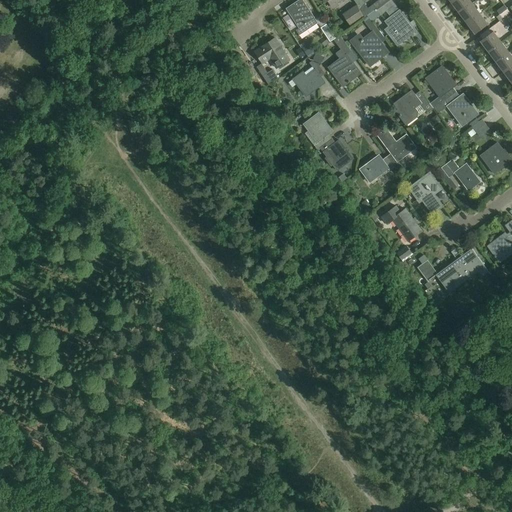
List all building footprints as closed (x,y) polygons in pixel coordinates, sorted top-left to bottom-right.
[(319,23),(303,0),(298,0),(286,8),(299,28),(296,30),(300,35),(319,23)] [(359,8),(365,17),(367,15),(376,9),(377,11),(390,0),(379,0),(369,8),(365,4),(359,8)] [(380,14),(381,15),(386,12),(395,5),(391,0),(390,0),(377,11),(380,14)] [(472,3),(470,0),(455,0),(452,3),(460,13),(472,3)] [(480,13),(472,3),(460,13),(467,23),(480,13)] [(364,16),(356,5),(343,14),(350,25),(364,16)] [(415,31),(395,5),(386,12),(391,18),(386,21),(390,27),(386,30),(398,44),(415,31)] [(497,11),(500,15),(508,9),(505,5),(497,11)] [(367,15),(372,21),(380,14),(377,11),(376,9),(367,15)] [(508,9),(500,15),(503,18),(510,13),(508,9)] [(488,24),(480,13),(467,23),(475,33),(488,24)] [(380,32),(370,18),(365,22),(373,32),(375,35),(380,32)] [(336,38),(328,26),(322,30),(330,42),(336,38)] [(379,40),(375,35),(373,32),(363,40),(363,39),(361,41),(355,46),(370,66),(388,52),(379,40)] [(489,52),(502,42),(494,32),(481,41),(489,52)] [(343,86),(356,76),(351,70),(355,67),(346,54),(351,50),(340,36),(334,41),(342,50),(338,53),(342,58),(330,68),(343,86)] [(290,60),(276,38),(255,51),(263,63),(270,59),(277,68),(290,60)] [(502,42),(489,52),(496,62),(509,52),(502,42)] [(308,43),(302,47),(308,55),(314,51),(308,43)] [(511,66),(511,55),(509,52),(496,62),(504,72),(511,66)] [(321,77),(325,74),(317,63),(312,61),(310,63),(315,70),(307,76),(304,71),(294,79),(306,96),(324,82),(321,77)] [(442,66),(426,78),(427,79),(425,82),(427,85),(430,84),(440,97),(430,104),(430,103),(434,109),(435,108),(434,108),(457,92),(453,87),(456,85),(442,66)] [(273,69),(263,76),(269,85),(279,78),(283,76),(282,74),(278,76),(273,69)] [(429,103),(430,103),(420,91),(415,95),(412,90),(405,96),(406,96),(402,99),(401,98),(394,104),(399,109),(396,111),(407,125),(418,116),(418,112),(416,108),(421,104),(428,112),(433,108),(429,103)] [(457,92),(434,108),(435,108),(438,113),(445,108),(448,106),(455,116),(456,115),(463,124),(462,125),(462,126),(478,114),(463,94),(460,96),(457,92)] [(319,113),(308,121),(304,124),(317,142),(314,145),(317,149),(322,146),(332,139),(329,134),(333,131),(319,113)] [(489,129),(482,119),(472,126),(479,136),(489,129)] [(402,166),(398,161),(417,148),(407,134),(396,142),(387,129),(378,136),(391,153),(387,156),(395,167),(397,170),(402,166)] [(337,170),(353,159),(339,141),(336,143),(332,139),(320,148),(324,153),(327,157),(325,158),(331,166),(333,164),(337,170)] [(497,143),(480,156),(494,174),(511,160),(511,159),(506,152),(505,153),(497,143)] [(395,167),(387,156),(378,163),(375,159),(361,169),(370,182),(388,168),(390,171),(395,167)] [(438,160),(436,156),(429,161),(432,165),(438,160)] [(452,160),(446,164),(454,174),(455,173),(469,190),(480,182),(467,164),(460,170),(452,160)] [(446,164),(441,168),(442,168),(449,178),(454,174),(446,164)] [(442,189),(430,174),(411,188),(418,199),(421,197),(433,212),(442,206),(434,195),(442,189)] [(396,206),(382,217),(387,224),(392,220),(408,241),(422,231),(406,209),(401,212),(396,206)] [(511,220),(505,225),(511,233),(508,235),(506,232),(487,246),(499,261),(511,251),(511,220)] [(396,253),(403,262),(413,254),(407,246),(396,253)] [(488,270),(472,248),(462,256),(456,248),(451,252),(457,259),(445,268),(445,267),(437,273),(437,274),(450,290),(479,269),(483,274),(488,270)] [(437,274),(437,273),(427,260),(417,267),(427,281),(437,274)]
